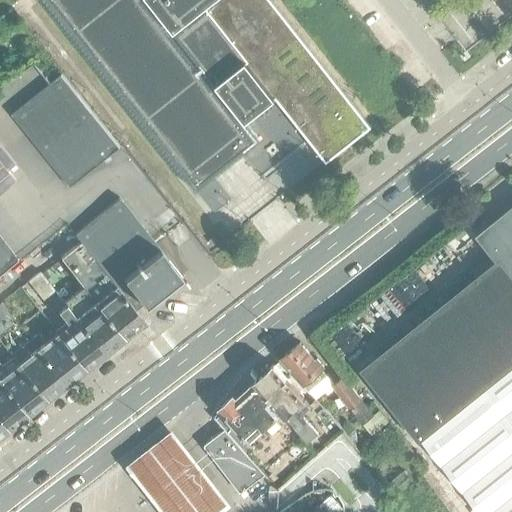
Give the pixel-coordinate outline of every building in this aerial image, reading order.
[(373,126),(274,0),(96,0),(67,23),(197,190),(261,140),(247,121),(277,97),(327,162),(373,126)] [(70,186),(120,147),(62,74),(12,114),(70,186)] [(0,142),(0,191),(16,178),(8,169),(16,163),(0,142)] [(105,274),(142,322),(144,321),(135,310),(144,303),(145,305),(182,276),(155,241),(120,197),(74,233),(80,241),(106,273),(105,274)] [(511,511),(511,207),(479,234),(500,260),(364,369),(479,511),(511,511)] [(142,322),(105,274),(106,273),(80,241),(59,257),(74,276),(122,338),(142,322)] [(122,338),(74,276),(59,257),(46,267),(47,268),(41,272),(46,278),(52,274),(61,287),(56,291),(67,304),(65,305),(103,353),(122,338)] [(46,278),(41,272),(40,271),(29,280),(43,299),(55,290),(46,278)] [(2,301),(0,302),(0,335),(18,322),(2,301)] [(83,369),(103,353),(65,305),(59,311),(67,321),(55,331),(56,332),(55,333),(83,369)] [(83,369),(55,333),(46,341),(39,332),(29,339),(64,384),(83,369)] [(45,399),(64,384),(29,339),(22,345),(29,354),(18,362),(7,348),(6,348),(45,399)] [(309,391),(310,390),(328,375),(322,368),(325,366),(318,358),(316,359),(301,342),(281,358),(309,391)] [(0,381),(25,414),(45,399),(12,356),(1,365),(0,363),(0,381)] [(275,364),(273,365),(267,364),(262,368),(264,374),(254,382),(282,413),(287,418),(298,431),(309,442),(319,433),(302,414),(312,405),(275,364)] [(374,414),(362,399),(345,376),(334,384),(363,423),(364,422),(367,427),(377,420),(373,415),(374,414)] [(0,422),(5,430),(25,414),(0,381),(0,422)] [(244,448),(282,413),(254,382),(237,398),(234,395),(219,408),(223,412),(216,418),(227,428),(244,448)] [(263,471),(244,448),(227,428),(211,442),(247,485),(263,471)] [(167,434),(129,464),(147,486),(161,505),(166,511),(216,511),(229,502),(218,488),(204,470),(190,452),(172,430),(168,432),(167,434)] [(405,470),(390,484),(399,495),(415,481),(405,470)]
